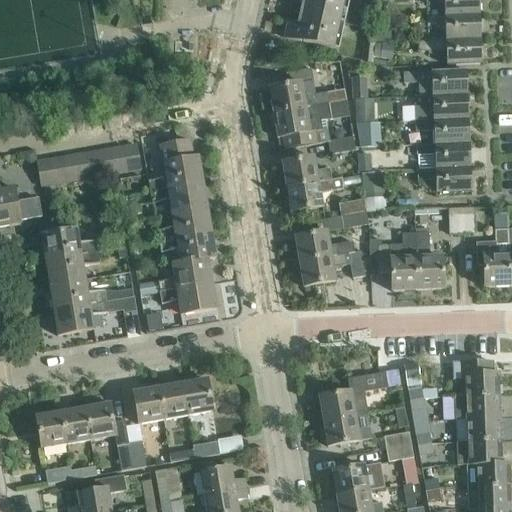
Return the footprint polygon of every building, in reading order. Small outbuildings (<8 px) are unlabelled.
[(337,51),(348,0),(291,0),(292,1),(301,3),(295,26),(286,24),(283,39),(337,51)] [(375,0),(376,19),(390,19),(389,0),(375,0)] [(442,17),(477,15),(475,0),(423,0),(423,4),(441,3),(442,17)] [(443,41),(478,40),(477,15),(442,17),(424,17),(424,28),(442,27),(443,41)] [(478,40),(443,41),(418,42),(419,53),(443,52),(444,66),(479,64),(478,40)] [(272,115),(329,106),(327,94),(314,96),(310,71),(285,75),(287,87),(267,90),(272,115)] [(419,97),(466,96),(465,71),(412,73),(404,74),(404,85),(419,84),(419,97)] [(355,74),(356,94),(371,94),(371,74),(355,74)] [(414,121),(467,120),(466,96),(419,97),(413,97),(414,121)] [(373,101),(355,101),(356,125),(357,125),(373,125),(374,125),(373,101)] [(272,115),(276,140),(280,139),(282,152),(327,144),(331,143),(326,122),(348,118),(346,103),(329,106),(272,115)] [(415,146),(467,144),(467,120),(414,121),(414,132),(432,131),(432,145),(415,146)] [(373,125),(357,125),(360,143),(371,142),(373,139),(373,125)] [(327,144),(329,157),(354,152),(353,148),(353,146),(351,140),(331,143),(327,144)] [(415,170),(468,168),(467,144),(415,146),(415,156),(417,156),(418,170),(415,170)] [(121,149),(125,174),(138,172),(133,147),(121,149)] [(109,151),(113,176),(125,174),(121,149),(109,151)] [(96,153),(101,178),(113,176),(109,151),(96,153)] [(84,155),(89,180),(101,178),(96,153),(84,155)] [(72,157),(76,182),(89,180),(84,155),(72,157)] [(360,174),(372,173),(371,155),(358,156),(360,174)] [(60,160),(64,184),(76,182),(72,157),(60,160)] [(48,162),(53,196),(60,195),(58,185),(64,184),(60,160),(48,162)] [(149,195),(202,185),(197,160),(161,166),(163,181),(147,184),(149,195)] [(285,190),(332,181),(330,170),(315,173),(312,160),(280,166),(285,190)] [(53,196),(48,162),(35,164),(39,189),(42,188),(43,198),(53,196)] [(468,168),(415,170),(416,180),(434,180),(434,194),(469,193),(468,168)] [(362,175),(364,197),(366,213),(386,211),(384,195),(385,195),(383,173),(362,175)] [(342,179),(332,181),(285,190),(289,215),(321,210),(319,195),(344,191),(342,179)] [(170,217),(206,210),(202,185),(149,195),(151,206),(167,203),(170,217)] [(0,229),(18,226),(11,190),(0,191),(0,229)] [(339,219),(364,215),(362,203),(337,207),(339,219)] [(157,244),(211,235),(206,210),(170,217),(172,230),(155,233),(157,244)] [(460,211),(461,235),(473,235),(472,210),(460,211)] [(448,236),(461,235),(460,211),(447,211),(448,236)] [(364,215),(339,219),(310,224),(312,236),(325,234),(366,227),(364,215)] [(495,244),(476,245),(477,267),(484,267),(484,279),(482,279),(482,280),(484,280),(484,289),(510,288),(508,231),(495,232),(495,244)] [(43,264),(97,255),(95,243),(78,246),(76,232),(39,239),(43,264)] [(298,264),(355,253),(353,243),(327,247),(325,234),(312,236),(293,239),(298,264)] [(413,235),(415,292),(441,291),(440,259),(430,259),(430,234),(413,235)] [(170,267),(215,259),(211,235),(157,244),(159,256),(176,253),(178,265),(170,266),(170,267)] [(375,248),(375,255),(376,273),(389,273),(389,293),(415,292),(413,235),(403,236),(403,247),(375,248)] [(118,251),(120,260),(127,258),(126,250),(118,251)] [(360,253),(355,253),(298,264),(302,289),(334,284),(332,270),(345,268),(348,267),(350,280),(364,278),(360,253)] [(48,289),(84,283),(82,270),(99,267),(97,255),(43,264),(48,289)] [(215,259),(170,267),(172,281),(156,284),(159,296),(211,286),(207,261),(215,260),(215,259)] [(52,314),(105,304),(103,293),(86,296),(84,283),(48,289),(52,314)] [(156,284),(139,287),(141,299),(159,296),(156,284)] [(211,286),(159,296),(161,307),(176,304),(178,318),(216,312),(211,286)] [(105,304),(52,314),(57,339),(93,333),(90,319),(107,316),(105,304)] [(404,368),(403,368),(405,378),(408,392),(421,389),(417,365),(413,366),(404,368)] [(367,416),(363,393),(400,386),(397,372),(347,381),(349,393),(318,399),(323,424),(355,418),(367,416)] [(465,398),(499,396),(498,373),(464,375),(465,398)] [(181,386),(186,419),(212,415),(206,382),(181,386)] [(163,423),(186,419),(181,386),(157,390),(163,423)] [(163,423),(157,390),(132,394),(138,427),(163,423)] [(411,413),(425,411),(421,391),(407,393),(411,413)] [(466,421),(500,419),(499,396),(465,398),(455,399),(456,421),(466,421)] [(133,471),(129,446),(127,446),(123,423),(111,425),(108,406),(84,411),(89,443),(114,439),(121,473),(133,471)] [(404,410),(395,411),(398,430),(407,428),(404,410)] [(65,447),(89,443),(84,411),(60,415),(65,447)] [(65,447),(60,415),(35,420),(40,452),(65,447)] [(355,418),(323,424),(327,448),(359,443),(355,418)] [(467,444),(501,442),(500,419),(466,421),(467,444)] [(388,463),(413,459),(409,434),(384,438),(388,463)] [(419,458),(433,456),(429,436),(416,438),(419,458)] [(501,442),(467,444),(456,444),(457,467),(468,467),(510,465),(510,464),(502,465),(501,442)] [(129,446),(133,471),(146,469),(141,444),(129,446)] [(192,453),(194,460),(219,456),(217,444),(192,448),(192,453)] [(194,460),(192,453),(169,457),(170,464),(194,460)] [(412,485),(414,496),(421,495),(414,459),(413,459),(401,461),(405,486),(412,485)] [(477,489),(511,488),(510,465),(468,467),(476,467),(477,489)] [(336,498),(368,492),(366,480),(382,477),(380,466),(364,469),(364,467),(332,473),(336,498)] [(72,482),(70,474),(69,469),(45,474),(47,486),(72,482)] [(203,498),(245,491),(244,481),(231,483),(229,469),(198,474),(203,498)] [(70,474),(72,482),(95,477),(94,470),(70,474)] [(161,505),(171,504),(166,479),(165,471),(155,472),(161,505)] [(110,511),(108,496),(125,494),(122,479),(94,484),(96,492),(76,495),(78,510),(69,511),(110,511)] [(427,504),(441,501),(438,481),(424,484),(427,504)] [(146,508),(156,507),(152,482),(142,483),(146,508)] [(416,510),(414,496),(412,485),(405,486),(403,487),(407,511),(416,510)] [(478,511),(481,511),(511,511),(511,488),(477,489),(478,511)] [(204,511),(236,511),(235,503),(247,500),(245,491),(203,498),(204,511)] [(336,498),(338,511),(383,511),(382,504),(371,505),(368,492),(336,498)]
